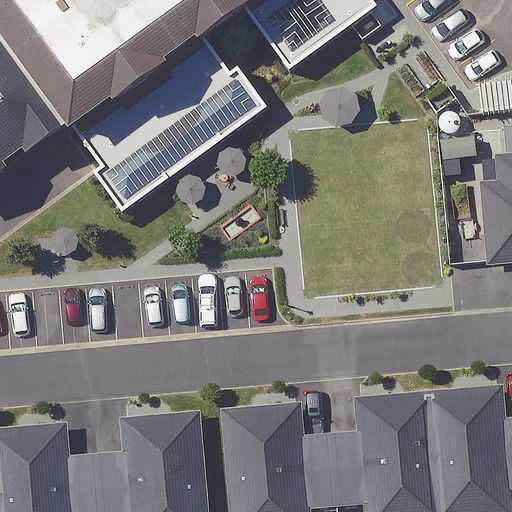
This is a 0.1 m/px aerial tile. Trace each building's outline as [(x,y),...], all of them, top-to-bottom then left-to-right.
[(0,0),(0,195),(62,152),(117,229),(268,121),(221,56),(253,34),(289,84),(382,18),(369,0),(0,0)] [(511,119),(511,84),(482,86),(485,121),(511,119)] [(511,171),(491,174),(500,278),(511,276),(511,171)] [(315,425),(228,433),(234,511),(511,511),(511,407),(373,420),(376,453),(318,458),(315,425)] [(0,511),(213,511),(206,433),(133,440),(136,467),(73,472),(70,446),(0,451),(0,511)]
